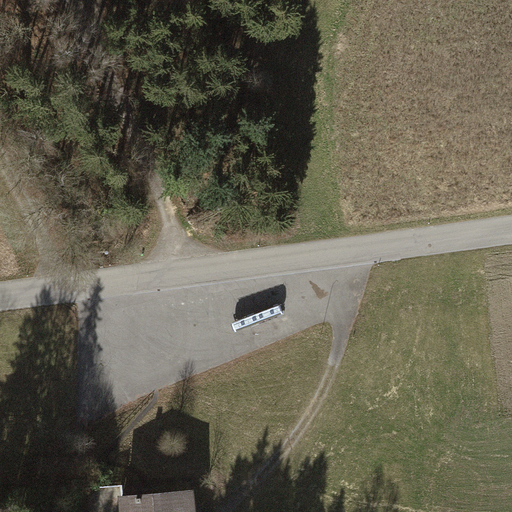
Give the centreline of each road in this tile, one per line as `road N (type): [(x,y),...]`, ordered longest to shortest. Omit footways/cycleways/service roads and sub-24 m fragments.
road 1 (tertiary): [(0,298),(511,232)]
road 2 (track): [(186,273),(141,149),(71,0)]
road 3 (track): [(358,253),(337,362),(308,422),(243,511)]
road 4 (track): [(52,292),(44,246),(0,164)]
